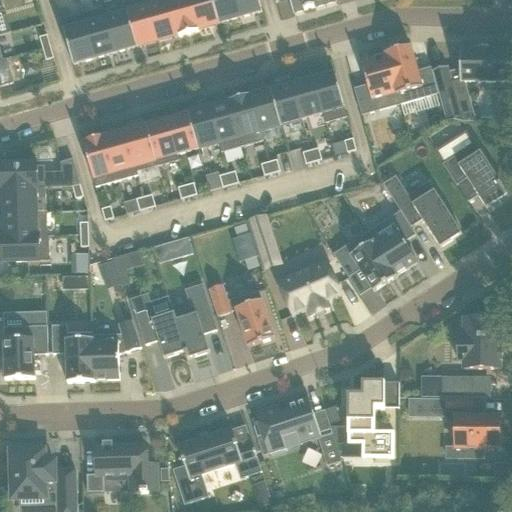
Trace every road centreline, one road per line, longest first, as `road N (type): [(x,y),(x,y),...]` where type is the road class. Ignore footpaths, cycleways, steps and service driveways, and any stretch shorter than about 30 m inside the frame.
road 1 (residential): [(511,249),(326,358),(169,407),(0,414)]
road 2 (residential): [(511,19),(397,17),(0,127)]
